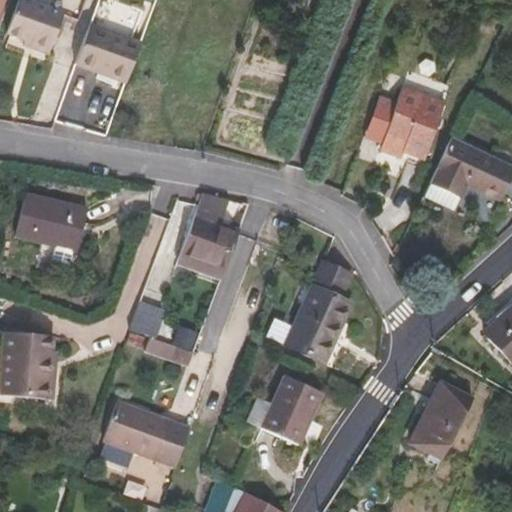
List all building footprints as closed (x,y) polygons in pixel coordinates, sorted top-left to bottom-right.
[(46,55),(61,14),(52,11),(22,0),(17,0),(5,34),(31,44),(30,49),(46,55)] [(22,0),(52,11),(55,0),(22,0)] [(82,0),(66,0),(61,14),(75,19),(82,0)] [(126,78),(138,44),(88,25),(74,65),(98,73),(99,68),(126,78)] [(124,83),(126,78),(99,68),(98,73),(124,83)] [(379,150),(403,90),(400,89),(395,105),(381,142),(378,150),(379,150)] [(403,90),(379,150),(401,158),(403,152),(420,158),(442,104),(403,90)] [(381,142),(395,105),(377,98),(363,136),(381,142)] [(422,159),(443,104),(442,104),(420,158),(422,159)] [(497,200),(511,169),(449,139),(428,183),(460,197),(465,186),(497,200)] [(422,196),(454,211),(460,197),(428,183),(422,196)] [(203,189),(201,195),(194,214),(216,222),(226,197),(203,189)] [(58,246),(74,250),(76,251),(87,210),(24,194),(14,235),(58,246)] [(189,224),(180,221),(184,212),(176,209),(159,255),(176,261),(189,224)] [(216,222),(194,214),(179,256),(222,271),(235,234),(215,226),(216,222)] [(74,250),(58,246),(53,263),(70,267),(74,250)] [(179,256),(176,264),(218,279),(222,271),(179,256)] [(322,262),(292,329),(285,347),(322,363),(349,303),(337,298),(347,274),(322,262)] [(511,305),(483,333),(511,363),(511,305)] [(160,307),(150,336),(178,346),(188,317),(160,307)] [(272,320),(265,338),(285,347),(292,329),(272,320)] [(53,371),(50,371),(51,354),(52,337),(5,333),(0,387),(0,396),(47,401),(48,389),(52,389),(53,371)] [(178,346),(174,345),(150,336),(145,350),(187,365),(192,351),(189,350),(186,349),(178,346)] [(284,377),(271,405),(261,428),(297,445),(320,393),(284,377)] [(423,417),(409,444),(428,454),(440,461),(471,400),(445,386),(427,419),(423,417)] [(256,399),(247,422),(261,428),(271,405),(256,399)] [(105,441),(132,451),(174,467),(188,428),(116,402),(102,440),(105,441)] [(99,458),(126,468),(132,451),(105,441),(99,458)] [(437,467),(440,461),(428,454),(425,460),(437,467)] [(274,511),(232,490),(223,511),(274,511)]
